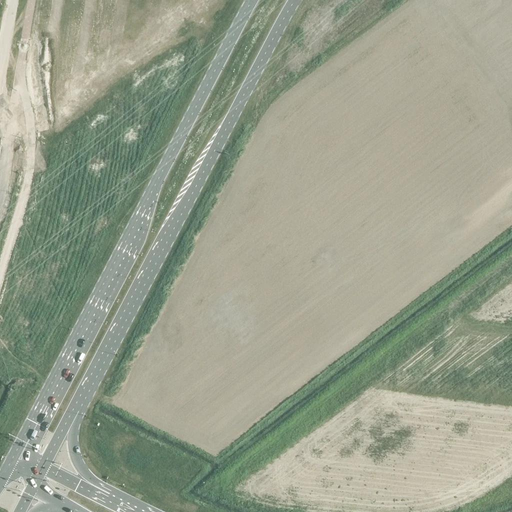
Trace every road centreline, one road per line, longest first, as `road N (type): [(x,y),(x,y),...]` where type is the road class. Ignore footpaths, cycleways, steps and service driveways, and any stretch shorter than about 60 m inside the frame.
road 1 (secondary): [(251,0),(12,459)]
road 2 (secondary): [(78,402),(295,0)]
